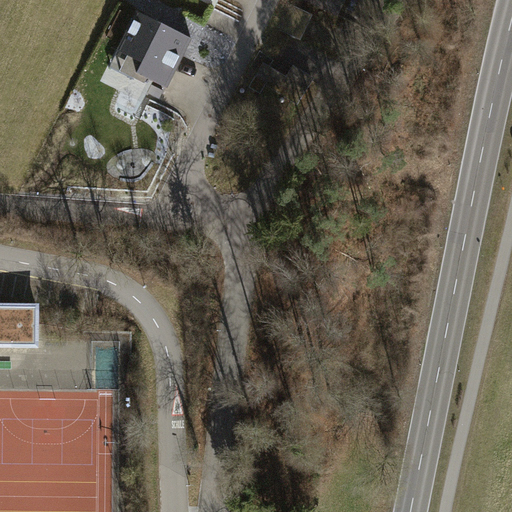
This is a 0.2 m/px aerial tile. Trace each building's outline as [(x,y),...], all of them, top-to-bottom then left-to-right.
[(315,0),(338,10),(342,0),(315,0)] [(313,15),(285,3),(273,28),(301,40),(313,15)] [(188,40),(137,16),(121,49),(147,61),(141,72),(167,84),(188,40)] [(315,77),(294,64),(286,75),(268,63),(254,85),(294,110),(315,77)] [(15,341),(15,355),(50,355),(50,341),(15,341)]
